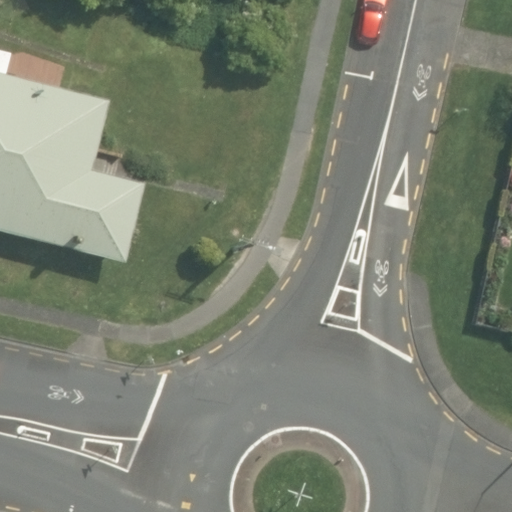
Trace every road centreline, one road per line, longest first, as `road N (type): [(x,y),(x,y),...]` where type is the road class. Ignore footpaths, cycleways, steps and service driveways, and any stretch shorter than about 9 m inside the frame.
road 1 (unclassified): [(324,378),(415,0)]
road 2 (unclassified): [(179,466),(208,411),(233,391),(293,374),(324,378)]
road 3 (unclassified): [(0,425),(179,466)]
road 4 (unclassified): [(324,378),(377,407),(395,431),(408,458),(410,511)]
